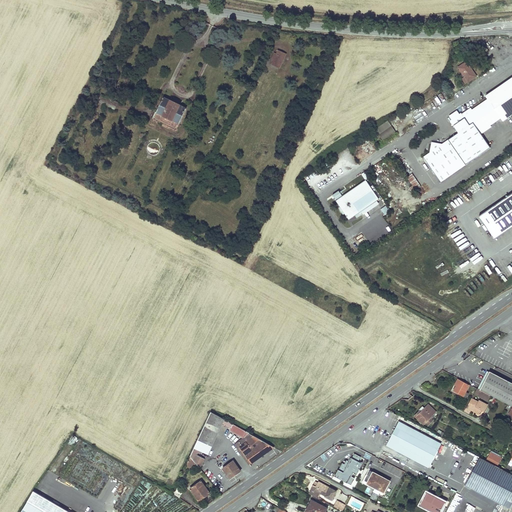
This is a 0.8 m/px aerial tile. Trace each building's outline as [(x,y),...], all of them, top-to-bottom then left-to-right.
[(273,60),(271,64),(280,68),(286,53),(278,49),(276,53),(273,60)] [(466,62),(458,67),(465,77),(462,79),(465,84),(475,77),(471,71),(472,70),(466,62)] [(430,154),(424,158),(441,183),(454,174),(453,172),(465,164),(466,166),(491,148),(480,133),(476,128),(478,126),(482,132),(497,121),(491,114),(496,110),(501,118),(503,120),(511,114),(511,78),(486,96),(488,99),(482,103),(484,105),(475,112),(473,109),(463,116),(462,114),(461,114),(460,114),(457,116),(458,117),(455,119),(454,118),(451,120),(451,123),(458,134),(442,145),(432,143),(433,145),(431,146),(430,154)] [(101,94),(97,101),(114,109),(117,102),(101,94)] [(163,98),(153,119),(163,124),(164,122),(167,124),(166,126),(175,130),(186,109),(179,105),(179,104),(170,100),(170,101),(163,98)] [(482,103),(473,109),(475,112),(484,105),(482,103)] [(491,114),(497,121),(501,118),(496,110),(491,114)] [(449,117),(451,120),(454,118),(455,119),(458,117),(457,116),(460,114),(457,111),(449,117)] [(390,127),(378,135),(383,142),(395,133),(390,127)] [(453,172),(454,174),(466,166),(465,164),(453,172)] [(365,180),(341,196),(342,198),(366,181),(365,180)] [(341,196),(335,200),(348,219),(355,215),(354,214),(378,198),(366,181),(342,198),(341,196)] [(417,181),(412,184),(414,186),(411,188),(415,193),(422,188),(417,181)] [(511,192),(479,216),(495,239),(511,226),(511,192)] [(378,198),(354,214),(355,215),(378,199),(378,198)] [(385,215),(390,211),(386,205),(381,209),(385,215)] [(480,390),(491,396),(511,406),(511,383),(489,372),(480,390)] [(469,385),(458,379),(456,384),(457,385),(454,391),(466,398),(468,394),(466,392),(469,385)] [(477,389),(474,393),(488,400),(491,396),(480,390),(477,389)] [(478,402),(472,399),(465,412),(469,414),(472,410),(479,414),(481,410),(484,411),(487,405),(479,401),(478,402)] [(425,408),(423,406),(419,410),(420,411),(415,416),(424,424),(426,422),(429,424),(433,420),(430,418),(436,412),(428,405),(425,408)] [(211,412),(190,457),(200,468),(204,459),(197,455),(198,453),(200,454),(201,451),(208,454),(223,423),(230,427),(232,424),(211,412)] [(434,440),(399,422),(387,445),(411,458),(429,467),(436,454),(441,444),(434,440)] [(274,447),(233,424),(230,430),(242,437),(243,438),(234,444),(249,465),(274,447)] [(491,452),(487,459),(497,464),(501,458),(491,452)] [(510,509),(511,505),(511,473),(480,457),(465,485),(510,509)] [(233,461),(223,468),(230,479),(240,471),(233,461)] [(376,486),(375,488),(384,493),(390,481),(369,470),(364,480),(376,486)] [(376,486),(364,480),(363,482),(375,488),(376,486)] [(201,481),(190,489),(198,501),(210,493),(201,481)] [(313,485),(309,493),(317,498),(321,492),(322,493),(322,494),(326,496),(325,497),(329,500),(330,498),(333,499),(335,493),(333,492),(334,490),(318,482),(317,483),(315,487),(314,486),(313,485)] [(176,486),(173,493),(179,498),(184,491),(176,486)] [(69,511),(33,491),(21,511),(69,511)] [(420,504),(434,511),(440,511),(445,502),(430,494),(429,496),(426,494),(420,504)] [(325,511),(327,508),(312,500),(306,511),(307,511),(325,511)] [(336,501),(333,506),(340,510),(343,504),(336,501)]
